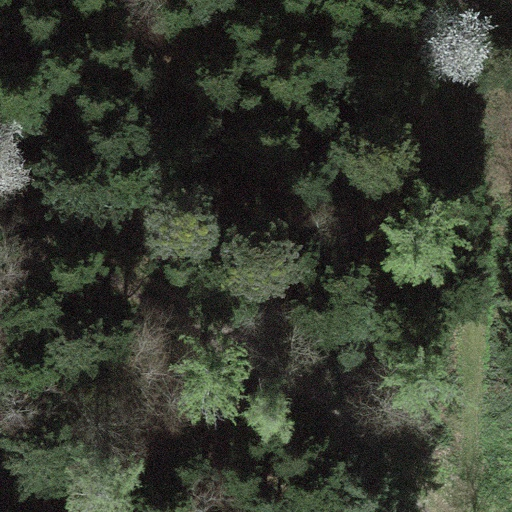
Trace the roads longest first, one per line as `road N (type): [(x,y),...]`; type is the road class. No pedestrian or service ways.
road 1 (track): [(463,511),(478,312),(475,154),(382,0)]
road 2 (track): [(418,511),(227,360),(0,239)]
